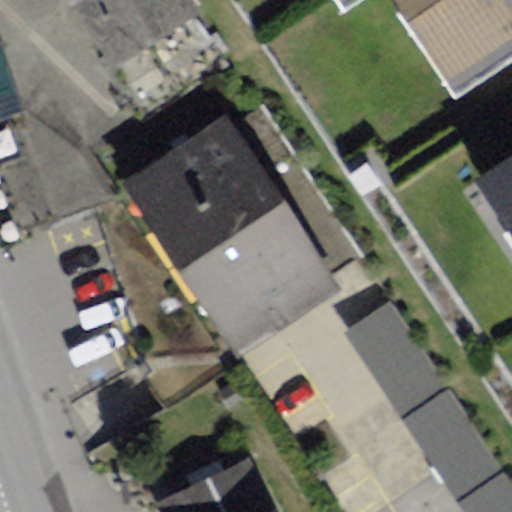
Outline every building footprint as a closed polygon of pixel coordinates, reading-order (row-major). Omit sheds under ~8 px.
[(2,171),(22,240),(93,217),(170,165),(64,0),(0,0),(0,113),(6,111),(25,162),(2,171)] [(198,0),(79,0),(122,71),(210,18),(198,0)] [(511,0),(354,0),(366,16),(389,0),(397,0),(465,110),(511,77),(511,0)] [(170,165),(93,217),(159,378),(171,408),(248,353),(373,274),(259,105),(170,165)] [(511,168),(496,180),(511,203),(511,168)] [(511,511),(511,477),(401,292),(352,322),(467,511),(511,511)]
